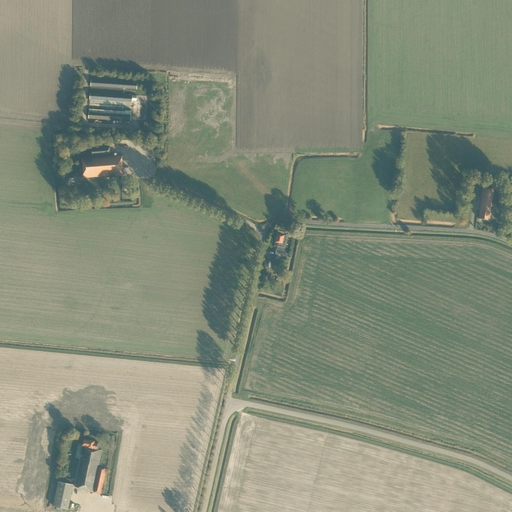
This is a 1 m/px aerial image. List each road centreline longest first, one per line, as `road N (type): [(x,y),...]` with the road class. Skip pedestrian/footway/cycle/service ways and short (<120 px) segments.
road 1 (unclassified): [(227,404),(263,236),(275,223),(482,232),(511,242)]
road 2 (unclassified): [(511,478),(345,424),(227,404)]
